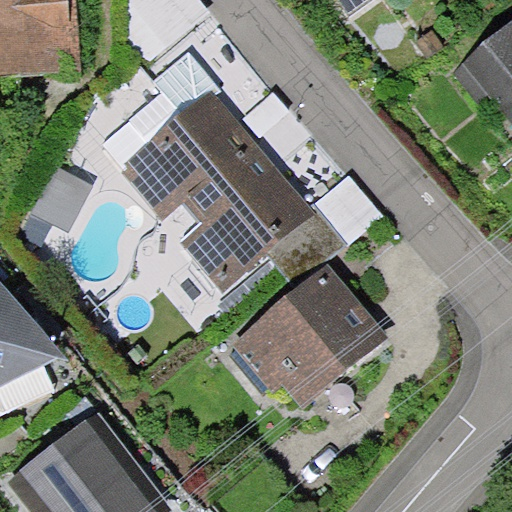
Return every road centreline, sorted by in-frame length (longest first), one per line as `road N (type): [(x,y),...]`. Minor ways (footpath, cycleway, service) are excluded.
road 1 (residential): [(226,0),(297,87),(511,293)]
road 2 (residential): [(511,404),(418,511)]
